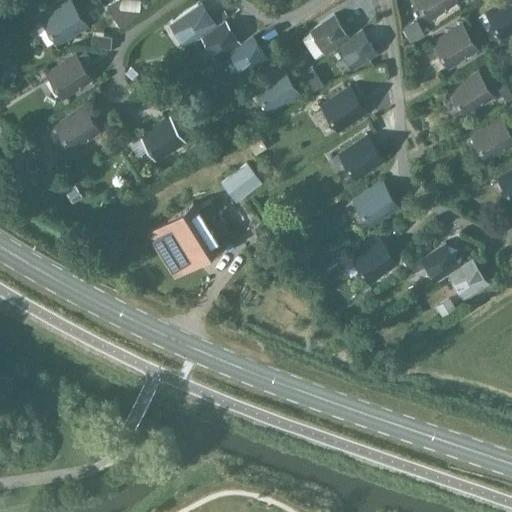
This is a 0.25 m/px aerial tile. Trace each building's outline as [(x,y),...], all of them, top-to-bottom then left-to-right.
[(115,0),(106,6),(121,29),(141,14),(139,13),(118,12),(118,0),(115,0)] [(418,0),(430,18),(455,2),(454,0),(418,0)] [(504,36),(511,31),(511,0),(505,0),(488,11),(504,36)] [(60,42),(84,26),(68,1),(43,18),(60,42)] [(213,27),(197,4),(172,21),(189,45),(201,37),(200,36),(213,27)] [(350,37),(350,36),(334,13),(309,30),(325,54),(337,46),(350,37)] [(241,43),(240,42),(225,19),(213,27),(200,36),(201,37),(216,60),(228,52),(228,51),(241,43)] [(401,28),(411,44),(425,35),(415,20),(401,28)] [(450,66),(475,50),(460,25),(434,40),(450,66)] [(337,46),(353,69),(378,53),(361,28),(350,36),(350,37),(337,46)] [(90,30),(89,41),(107,43),(108,32),(90,30)] [(228,51),(228,52),(244,75),(269,58),(252,34),(240,42),(241,43),(228,51)] [(65,96),(90,80),(73,55),(48,71),(65,96)] [(271,109),(296,94),(281,69),(255,84),(271,109)] [(467,113),(492,97),(475,72),(450,88),(467,113)] [(491,78),(506,101),(511,97),(511,93),(499,74),(491,78)] [(161,95),(168,90),(164,83),(156,88),(161,95)] [(340,129),(364,112),(348,87),(323,104),(340,129)] [(73,148),(98,132),(81,107),(57,123),(73,148)] [(177,117),(170,121),(168,117),(142,133),(158,158),(183,142),(181,139),(188,135),(177,117)] [(489,159),(511,144),(511,139),(498,118),(473,134),(489,159)] [(358,177),(382,160),(366,136),(341,152),(358,177)] [(261,181),(246,162),(221,181),(235,200),(261,181)] [(511,196),(511,169),(500,177),(511,196)] [(371,223),(396,207),(380,182),(355,198),(371,223)] [(219,246),(220,248),(221,247),(217,241),(219,240),(219,239),(227,234),(227,235),(231,233),(210,200),(201,206),(201,207),(198,209),(197,208),(193,202),(192,203),(193,204),(191,205),(167,220),(168,221),(165,222),(165,221),(152,230),(153,231),(154,231),(177,269),(177,270),(178,271),(180,270),(179,270),(191,262),(193,261),(193,262),(195,261),(194,259),(193,260),(191,257),(191,256),(197,253),(200,258),(219,246)] [(371,281),(395,263),(378,239),(354,256),(371,281)] [(460,265),(445,241),(420,257),(435,282),(448,274),(447,273),(460,265)] [(447,273),(448,274),(462,298),(488,282),(472,257),(460,265),(447,273)]
